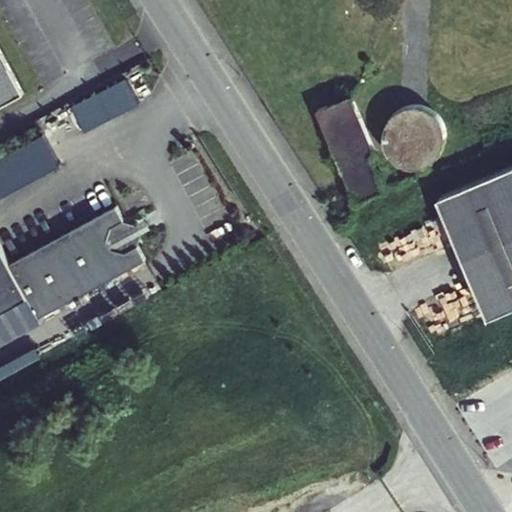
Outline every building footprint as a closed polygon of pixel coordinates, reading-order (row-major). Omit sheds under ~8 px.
[(0,109),(23,97),(0,54),(0,109)] [(91,128),(147,100),(134,73),(78,100),(91,128)] [(317,107),(356,198),(386,185),(372,152),(376,150),(351,92),(317,107)] [(448,138),(447,131),(445,124),(441,118),(436,112),(430,108),(423,106),(416,105),(409,105),(402,107),(396,111),(390,116),(386,122),(384,129),(382,136),(383,143),(385,150),(389,156),(394,162),(400,166),(407,168),(414,169),(421,169),(428,167),(434,163),(440,158),(444,152),(446,145),(448,138)] [(511,170),(439,202),(490,323),(511,313),(511,170)] [(3,248),(0,249),(0,317),(30,302),(43,323),(150,266),(143,251),(145,236),(141,228),(128,223),(119,207),(12,264),(3,248)] [(141,228),(145,236),(156,231),(151,222),(141,228)]
